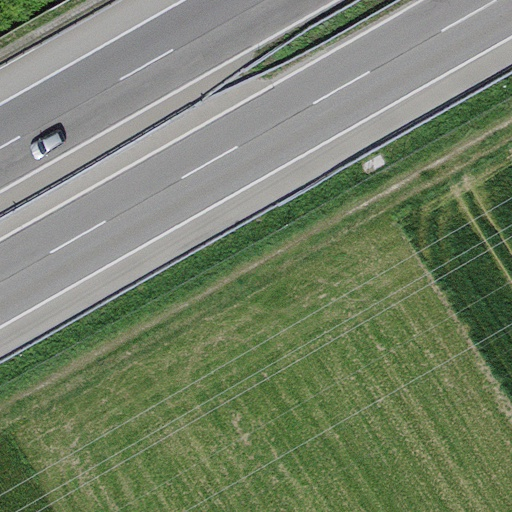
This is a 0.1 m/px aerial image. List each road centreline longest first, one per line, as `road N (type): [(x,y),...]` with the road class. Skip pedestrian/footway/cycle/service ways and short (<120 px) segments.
road 1 (track): [(0,416),(511,125)]
road 2 (motorway): [(0,281),(496,0)]
road 3 (motorway): [(261,0),(0,148)]
